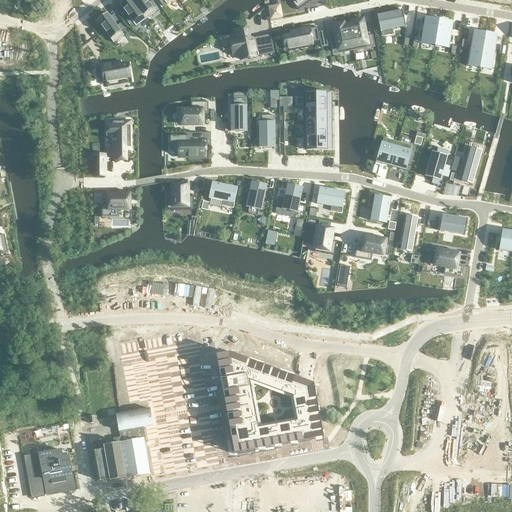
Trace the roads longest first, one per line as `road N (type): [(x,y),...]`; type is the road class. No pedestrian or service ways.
road 1 (unclassified): [(409,357),(291,343),(188,319),(0,332)]
road 2 (unclassified): [(35,511),(356,451)]
road 3 (unclassified): [(64,184),(49,101),(51,36)]
road 4 (residential): [(216,171),(357,180)]
road 5 (residential): [(84,182),(216,171)]
road 6 (residential): [(357,180),(484,206)]
